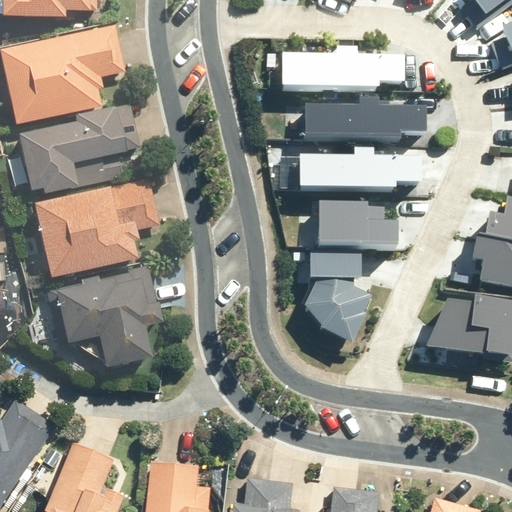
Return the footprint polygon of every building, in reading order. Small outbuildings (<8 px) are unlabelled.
[(0,0),(0,17),(62,18),(62,11),(86,12),(86,11),(95,11),(95,0),(0,0)] [(511,0),(460,0),(477,24),(511,0)] [(99,107),(96,90),(102,89),(99,77),(123,72),(113,25),(0,49),(0,70),(13,126),(99,107)] [(511,56),(511,29),(503,34),(511,56)] [(284,59),(283,93),(379,95),(380,89),(405,90),(406,62),(358,61),(358,54),(337,54),(337,60),(284,59)] [(305,110),(304,142),(400,144),(400,139),(427,139),(427,113),(380,112),(380,104),(361,104),(361,112),(305,110)] [(70,119),(71,124),(14,136),(26,192),(39,189),(40,195),(120,178),(115,155),(124,153),(124,151),(139,148),(129,105),(74,116),(74,117),(70,119)] [(302,161),(301,196),(396,198),(396,191),(422,192),(423,163),(374,162),(375,154),(354,154),(354,162),(302,161)] [(148,179),(31,205),(47,280),(135,260),(131,243),(137,242),(134,230),(157,226),(148,179)] [(491,219),(486,241),(511,246),(511,202),(508,202),(503,221),(491,219)] [(319,252),(399,254),(400,229),(367,228),(367,209),(320,208),(319,252)] [(511,293),(511,252),(476,245),(468,285),(511,293)] [(311,285),(360,285),(360,258),(311,258),(311,285)] [(159,322),(146,267),(123,271),(124,274),(95,280),(95,277),(78,281),(78,283),(45,290),(57,346),(69,343),(102,363),(103,369),(148,357),(141,327),(159,322)] [(353,351),(373,304),(356,294),(352,289),(317,289),(306,312),(322,335),(353,351)] [(424,353),(511,363),(511,305),(473,301),(472,309),(448,306),(424,353)] [(0,508),(54,427),(16,402),(2,423),(0,420),(0,508)] [(72,445),(45,511),(118,511),(124,498),(107,491),(103,497),(100,496),(113,462),(72,445)] [(151,465),(144,511),(208,511),(210,489),(196,487),(198,469),(151,465)] [(289,511),(292,485),(247,480),(244,507),(235,506),(234,510),(231,510),(231,511),(289,511)] [(377,511),(380,494),(334,489),(331,511),(377,511)] [(478,511),(435,500),(431,511),(478,511)]
